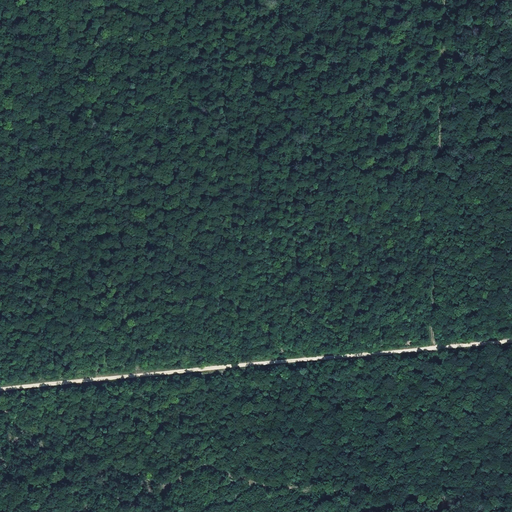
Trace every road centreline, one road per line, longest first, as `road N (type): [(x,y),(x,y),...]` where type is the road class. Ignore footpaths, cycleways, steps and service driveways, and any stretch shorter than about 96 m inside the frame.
road 1 (track): [(511,338),(0,388)]
road 2 (track): [(443,0),(434,345)]
road 3 (track): [(11,0),(0,26),(0,302)]
